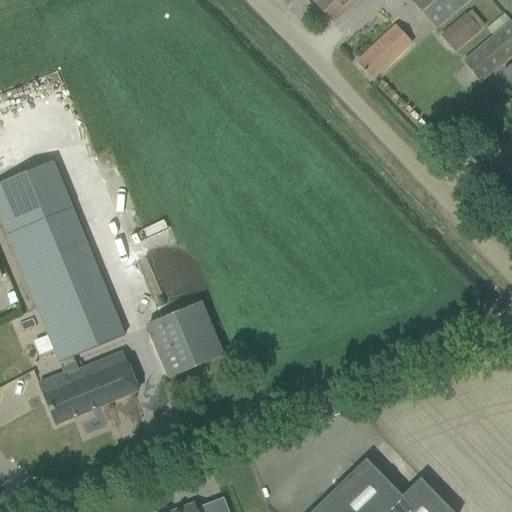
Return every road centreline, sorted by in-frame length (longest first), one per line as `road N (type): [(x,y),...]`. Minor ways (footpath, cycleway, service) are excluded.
road 1 (unclassified): [(35,496),(511,327)]
road 2 (track): [(511,278),(246,0)]
